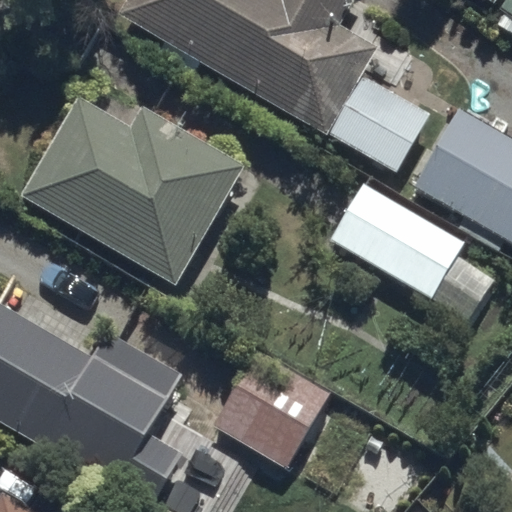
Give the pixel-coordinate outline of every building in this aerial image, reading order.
[(127,0),(122,8),(260,92),(396,175),(436,110),(366,68),(379,48),(343,26),(358,0),(127,0)] [(511,0),(494,0),(505,7),(495,22),(511,33),(511,0)] [(74,94),(18,191),(177,282),(245,164),(142,105),(130,126),(74,94)] [(412,182),(466,215),(458,227),(494,249),(501,236),(511,243),(511,133),(460,102),(412,182)] [(368,177),(330,236),(469,325),(496,284),(456,258),(467,241),(368,177)] [(0,299),(0,416),(156,507),(190,448),(156,428),(185,377),(107,332),(94,354),(0,299)] [(257,345),(210,421),(286,467),(332,392),(257,345)] [(0,511),(40,511),(3,490),(0,494),(0,511)]
